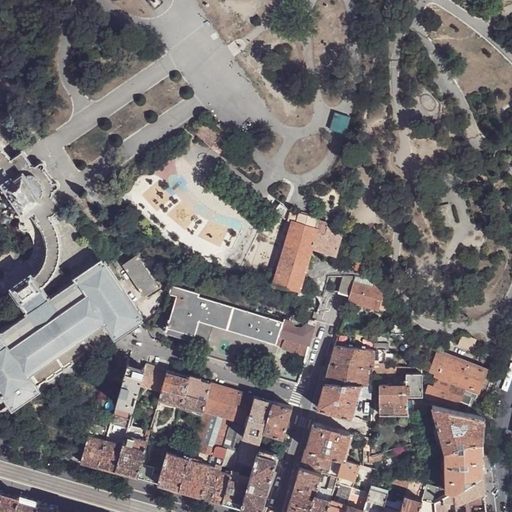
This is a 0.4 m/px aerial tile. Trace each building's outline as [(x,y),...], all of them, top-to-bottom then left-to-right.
[(422,103),(424,107),(429,111),(433,111),(436,107),(435,104),(434,101),(430,96),(426,95),(423,95),(421,97),(421,101),(422,103)] [(334,112),(329,128),(345,132),(349,116),(334,112)] [(207,144),(219,154),(233,134),(207,117),(195,131),(207,144)] [(195,138),(198,136),(196,133),(191,130),(188,132),(195,138)] [(61,210),(60,209),(56,203),(53,198),(52,199),(51,197),(52,192),(57,189),(58,186),(56,183),(54,183),(52,184),(52,183),(52,182),(51,181),(51,182),(50,180),(48,181),(44,174),(46,173),(44,171),(43,170),(44,169),(45,166),(43,163),(40,163),(34,167),(30,166),(28,164),(30,163),(25,157),(21,152),(20,153),(12,159),(12,158),(10,159),(8,156),(1,148),(0,147),(0,165),(1,166),(0,166),(0,167),(3,173),(7,179),(4,180),(5,182),(4,183),(5,185),(24,212),(25,214),(27,213),(28,215),(31,213),(34,219),(39,225),(39,224),(40,225),(44,233),(46,241),(46,250),(44,259),(40,266),(34,273),(41,284),(42,283),(49,275),(54,267),(57,257),(58,247),(58,237),(55,227),(51,218),(61,211),(61,210)] [(280,215),(285,209),(278,203),(273,210),(280,215)] [(450,204),(437,206),(436,212),(436,218),(441,226),(442,229),(455,226),(450,204)] [(335,255),(341,236),(333,232),(325,224),(315,221),(316,217),(299,213),(298,216),(294,214),(292,220),(288,233),(284,248),(278,268),(275,278),(274,282),(300,290),(311,252),(312,248),(335,255)] [(281,247),(284,248),(288,233),(276,230),(273,239),(272,244),(281,247)] [(275,267),(278,268),(284,248),(281,247),(275,267)] [(334,258),(335,255),(312,248),(311,252),(331,258),(334,258)] [(348,262),(347,266),(358,269),(361,258),(351,253),(348,262)] [(123,265),(144,296),(155,289),(134,258),(123,265)] [(101,261),(99,262),(99,263),(79,277),(78,276),(76,277),(76,278),(51,296),(50,294),(48,295),(42,286),(42,285),(41,284),(34,273),(33,274),(31,274),(28,276),(28,277),(17,285),(16,284),(13,286),(13,287),(11,288),(10,289),(18,301),(19,301),(25,310),(24,311),(25,312),(0,328),(0,387),(1,389),(1,390),(3,393),(5,392),(11,402),(13,406),(16,403),(15,402),(35,389),(36,390),(39,388),(36,384),(35,385),(29,375),(28,372),(105,320),(106,322),(107,322),(114,332),(114,333),(115,335),(118,333),(117,333),(137,319),(138,320),(140,318),(139,316),(140,315),(139,312),(138,312),(106,265),(105,262),(103,263),(101,260),(101,261)] [(31,274),(33,274),(28,267),(25,261),(21,264),(20,263),(13,267),(6,272),(7,273),(5,275),(4,276),(3,277),(6,281),(9,287),(10,287),(11,288),(13,287),(13,286),(16,284),(17,285),(28,277),(28,276),(31,274)] [(268,275),(275,278),(278,268),(275,267),(271,266),(268,275)] [(351,296),(356,277),(343,276),(339,292),(350,296),(351,296)] [(351,296),(350,296),(349,299),(380,308),(383,301),(384,295),(378,282),(356,277),(351,296)] [(315,279),(311,293),(322,297),(326,282),(315,279)] [(166,328),(172,329),(185,289),(171,285),(168,293),(169,294),(174,295),(175,296),(168,322),(167,321),(166,324),(167,325),(166,328)] [(279,335),(283,321),(198,296),(199,293),(185,289),(172,329),(195,336),(194,339),(202,341),(207,324),(257,338),(276,344),(279,335)] [(284,317),(283,321),(279,335),(285,337),(309,344),(315,326),(307,323),(304,325),(300,327),(296,326),(290,320),(290,319),(284,317)] [(403,333),(399,323),(396,325),(392,329),(392,333),(403,333)] [(172,329),(172,332),(194,339),(195,336),(172,329)] [(476,340),(462,334),(458,344),(472,350),(476,340)] [(309,344),(285,337),(282,348),(306,355),(309,344)] [(373,365),(385,366),(386,348),(389,348),(389,341),(365,340),(365,344),(365,346),(375,347),(374,365),(367,365),(367,383),(372,383),(373,372),(373,365)] [(375,347),(365,346),(365,344),(362,343),(362,346),(352,345),(352,343),(349,342),(349,345),(345,345),(345,342),(337,341),(330,365),(325,380),(367,383),(367,365),(374,365),(375,347)] [(112,353),(106,376),(123,381),(128,363),(130,358),(122,356),(112,353)] [(468,411),(484,370),(444,354),(444,355),(437,353),(430,370),(437,373),(437,374),(452,379),(447,390),(430,384),(425,397),(468,411)] [(274,376),(280,378),(286,360),(279,358),(274,376)] [(128,428),(141,384),(145,368),(136,365),(128,363),(123,381),(111,424),(125,428),(128,428)] [(158,366),(147,363),(145,368),(141,384),(162,390),(168,369),(158,366)] [(422,394),(421,366),(417,366),(416,373),(406,372),(406,384),(380,384),(380,413),(408,413),(408,394),(422,394)] [(182,373),(168,369),(162,390),(156,410),(163,412),(166,400),(203,410),(203,409),(211,382),(182,373)] [(367,383),(325,380),(320,398),(318,406),(351,416),(357,394),(372,399),(372,383),(367,383)] [(255,395),(211,382),(203,409),(246,422),(255,395)] [(273,400),(255,395),(246,422),(243,435),(261,441),(262,435),(264,430),(273,400)] [(292,406),(273,400),(264,430),(271,432),(276,433),(284,435),(288,421),(292,406)] [(484,415),(433,404),(445,451),(482,441),(483,429),(484,415)] [(246,422),(203,409),(203,410),(202,416),(189,457),(211,463),(211,461),(217,463),(219,456),(213,454),(215,446),(217,446),(219,446),(227,448),(222,464),(221,465),(233,468),(238,451),(243,435),(246,422)] [(332,455),(342,458),(343,458),(350,431),(314,420),(310,434),(306,447),(332,455)] [(92,424),(81,462),(90,464),(99,466),(106,440),(103,439),(106,427),(92,424)] [(125,428),(111,424),(106,440),(120,444),(125,428)] [(141,463),(148,440),(126,436),(123,445),(115,471),(126,474),(137,477),(141,463)] [(106,440),(99,466),(107,469),(115,471),(123,445),(120,444),(106,440)] [(482,457),(482,441),(445,451),(445,490),(446,490),(449,488),(483,474),(482,457)] [(410,450),(408,444),(400,446),(399,453),(410,450)] [(217,463),(222,464),(227,448),(219,446),(217,446),(215,446),(213,454),(219,456),(217,463)] [(279,453),(259,447),(258,450),(258,452),(277,458),(279,453)] [(304,455),(301,462),(327,470),(330,461),(332,455),(306,447),(304,455)] [(189,457),(168,450),(161,475),(158,483),(169,486),(179,490),(189,457)] [(385,457),(384,450),(369,454),(370,461),(385,457)] [(256,456),(238,451),(233,468),(223,502),(231,504),(241,507),(250,477),(241,474),(243,465),(253,467),(256,456)] [(260,511),(277,458),(258,452),(256,456),(253,467),(250,477),(241,507),(251,510),(257,511),(260,511)] [(211,463),(189,457),(179,490),(190,493),(201,496),(211,464),(211,463)] [(338,473),(338,474),(355,479),(357,470),(359,463),(343,458),(342,458),(338,473)] [(330,461),(327,470),(334,472),(337,463),(330,461)] [(154,466),(141,463),(137,477),(144,479),(158,483),(161,475),(153,473),(154,466)] [(211,498),(221,465),(222,464),(217,463),(216,469),(213,468),(213,465),(211,464),(201,496),(207,497),(211,498)] [(362,463),(359,463),(357,470),(374,475),(376,467),(362,463)] [(223,502),(233,468),(221,465),(211,498),(219,501),(223,502)] [(311,484),(316,486),(320,472),(300,466),(297,479),(295,485),(309,489),(311,484)] [(374,475),(357,470),(355,479),(353,486),(347,503),(364,508),(370,486),(374,475)] [(409,483),(410,478),(394,472),(392,478),(409,483)] [(484,482),(483,474),(449,488),(452,506),(485,494),(484,482)] [(422,500),(426,484),(420,482),(410,478),(409,483),(405,494),(422,500)] [(330,499),(326,511),(344,511),(347,503),(353,486),(340,482),(335,500),(330,499)] [(308,495),(313,497),(314,494),(316,488),(316,486),(311,484),(309,489),(308,495)] [(309,511),(313,497),(308,495),(309,489),(295,485),(286,511),(309,511)] [(381,511),(383,508),(388,491),(370,486),(364,508),(362,511),(381,511)] [(316,488),(314,494),(330,499),(332,493),(316,488)] [(453,511),(452,506),(449,488),(446,490),(431,502),(432,511),(453,511)] [(3,490),(0,499),(0,511),(13,511),(20,495),(12,492),(3,490)] [(326,511),(330,499),(314,494),(313,497),(309,511),(326,511)] [(418,511),(422,500),(405,494),(399,511),(418,511)] [(486,511),(485,494),(452,506),(453,511),(486,511)] [(13,511),(36,511),(39,501),(28,497),(20,495),(13,511)] [(56,511),(59,506),(48,503),(39,501),(36,511),(56,511)] [(362,511),(364,508),(347,503),(344,511),(362,511)]
